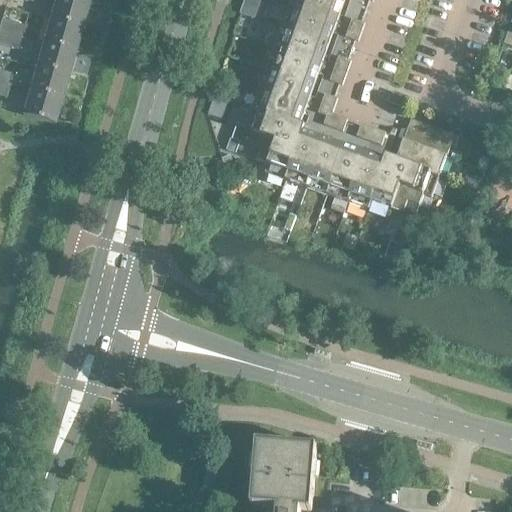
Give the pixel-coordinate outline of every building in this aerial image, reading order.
[(89,6),(66,0),(56,0),(51,21),(83,30),(89,6)] [(293,0),(247,129),(237,126),(232,140),(231,140),(226,152),(267,167),(264,175),(335,200),(331,211),(344,216),(348,205),(389,219),(392,212),(415,220),(424,198),(432,200),(451,147),(455,149),(459,139),(412,122),(408,132),(401,133),(396,149),(401,150),(393,174),(371,166),(372,161),(358,155),(356,161),(329,151),(331,146),(317,141),(315,146),(292,138),(300,116),(305,118),(311,103),(305,101),(315,75),(320,77),(325,62),(320,60),(329,34),(335,36),(340,22),(335,20),(341,0),(293,0)] [(261,0),(260,0),(246,0),(241,16),(255,20),(261,0)] [(2,21),(0,27),(0,32),(24,40),(27,28),(2,21)] [(83,30),(51,21),(44,45),(76,54),(83,30)] [(363,25),(350,21),(348,27),(361,32),(363,25)] [(359,38),(361,32),(348,27),(346,33),(359,38)] [(0,46),(21,52),(24,40),(0,32),(0,46)] [(356,44),(359,38),(346,33),(344,40),(356,44)] [(76,54),(44,45),(37,69),(69,78),(76,54)] [(347,70),(350,63),(337,59),(334,65),(347,70)] [(347,70),(334,65),(332,71),(345,76),(347,70)] [(69,78),(37,69),(31,93),(63,102),(69,78)] [(343,82),(345,76),(332,71),(330,77),(343,82)] [(0,72),(0,84),(11,88),(14,77),(0,72)] [(511,78),(508,76),(503,88),(503,89),(505,90),(509,91),(511,92),(511,78)] [(343,82),(330,77),(328,83),(341,88),(343,82)] [(0,97),(8,100),(11,88),(0,84),(0,97)] [(56,127),(63,102),(31,93),(24,118),(56,127)] [(394,94),(390,105),(406,110),(409,99),(394,94)] [(334,107),(336,101),(323,96),(321,103),(334,107)] [(331,113),(334,107),(321,103),(319,109),(331,113)] [(331,113),(319,109),(316,115),(326,118),(330,116),(331,113)] [(329,130),(333,117),(330,116),(326,118),(322,128),(329,130)] [(335,132),(339,119),(333,117),(329,130),(335,132)] [(341,135),(346,122),(339,119),(335,132),(341,135)] [(360,141),(364,128),(358,126),(353,139),(360,141)] [(366,143),(370,130),(364,128),(360,141),(366,143)] [(372,145),(376,132),(370,130),(366,143),(372,145)] [(378,148),(383,135),(376,132),(372,145),(378,148)] [(490,161),(490,160),(482,157),(477,170),(486,171),(490,161)] [(480,187),(480,186),(467,182),(465,190),(477,194),(480,187)] [(290,233),(296,218),(290,216),(285,231),(290,233)] [(354,253),(359,240),(348,236),(343,249),(354,253)] [(312,511),(317,449),(257,444),(252,508),(276,510),(276,511),(312,511)]
